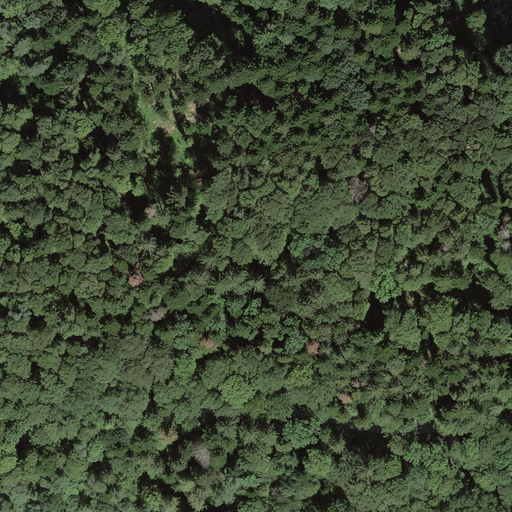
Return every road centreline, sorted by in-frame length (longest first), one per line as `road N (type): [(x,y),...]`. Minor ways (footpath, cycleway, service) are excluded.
road 1 (track): [(0,434),(247,403),(419,428),(511,405)]
road 2 (track): [(511,308),(456,304),(324,263),(207,242),(216,175),(248,114),(265,104)]
road 3 (track): [(496,0),(343,81),(265,104)]
road 4 (track): [(207,242),(150,190),(129,143),(130,119),(166,57)]
